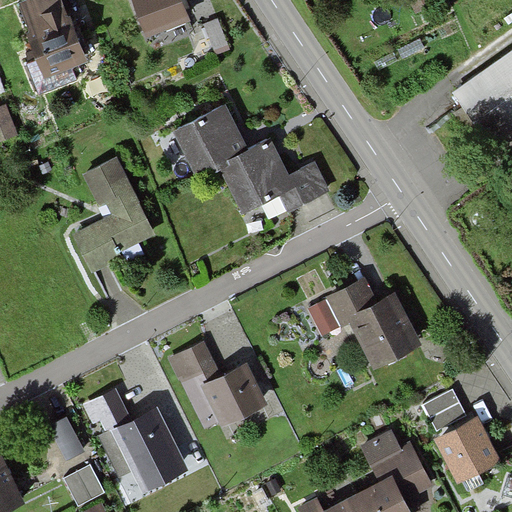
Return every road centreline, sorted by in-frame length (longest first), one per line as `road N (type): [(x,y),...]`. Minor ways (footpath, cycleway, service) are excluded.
road 1 (residential): [(0,397),(402,194)]
road 2 (secondary): [(402,194),(272,0)]
road 3 (secondary): [(511,353),(402,194)]
